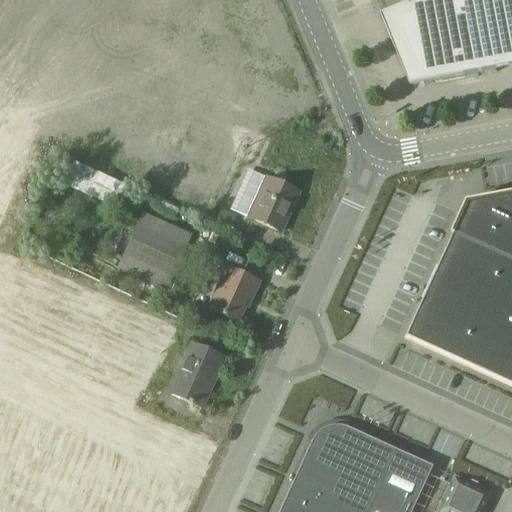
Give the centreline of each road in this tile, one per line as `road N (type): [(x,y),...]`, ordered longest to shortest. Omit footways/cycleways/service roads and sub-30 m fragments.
road 1 (unknown): [(340,85),(298,99),(230,97),(186,82),(83,14),(62,9),(37,14),(0,55)]
road 2 (unclassified): [(511,444),(293,344)]
road 3 (unclassified): [(293,344),(376,150)]
road 4 (unclassified): [(215,511),(293,344)]
road 5 (unclassified): [(304,0),(359,131),(376,150)]
road 6 (unclassified): [(376,150),(409,152),(511,133)]
